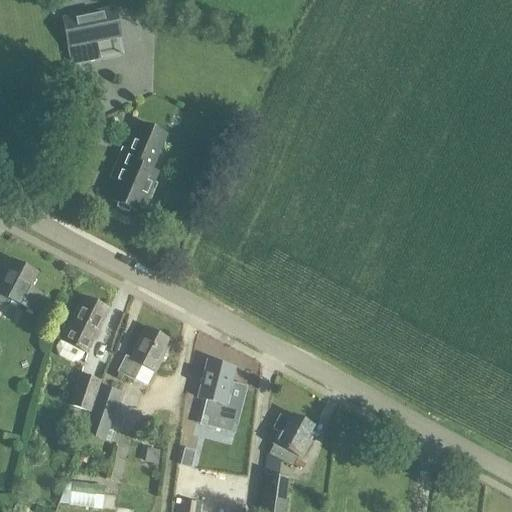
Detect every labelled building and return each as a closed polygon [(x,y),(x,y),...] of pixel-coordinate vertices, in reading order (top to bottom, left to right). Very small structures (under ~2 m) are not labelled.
[(115,9),(112,9),(61,20),(67,51),(122,40),(115,9)] [(94,126),(89,129),(88,136),(92,141),(99,142),(104,138),(105,131),(100,126),(94,126)] [(120,174),(109,201),(118,205),(116,210),(128,215),(130,210),(139,214),(146,199),(150,201),(156,186),(152,184),(154,179),(147,176),(164,137),(165,137),(141,126),(129,154),(126,162),(122,160),(117,173),(120,174)] [(31,290),(39,275),(11,261),(0,282),(0,306),(7,307),(11,301),(35,313),(44,296),(31,290)] [(84,355),(87,356),(108,311),(84,300),(70,330),(67,328),(60,343),(58,343),(56,347),(59,358),(71,364),(81,360),(84,355)] [(147,388),(169,341),(145,330),(132,360),(125,357),(117,374),(134,382),(135,382),(147,388)] [(208,364),(199,400),(208,403),(204,417),(237,426),(247,389),(231,385),(235,372),(208,364)] [(91,416),(102,383),(80,375),(69,408),(91,416)] [(106,445),(122,396),(101,388),(84,437),(106,445)] [(275,448),(270,458),(280,463),(292,469),(297,460),(303,462),(311,447),(306,445),(313,432),(310,430),(310,426),(302,422),(298,424),(292,420),(290,423),(281,418),(274,431),(280,435),(273,447),(275,448)] [(147,448),(145,464),(156,465),(158,450),(147,448)] [(195,454),(185,452),(181,467),(191,470),(195,454)] [(285,511),(290,481),(267,477),(262,511),(285,511)] [(99,511),(102,511),(106,489),(72,484),(69,508),(99,511)] [(200,511),(202,505),(181,503),(179,511),(200,511)]
